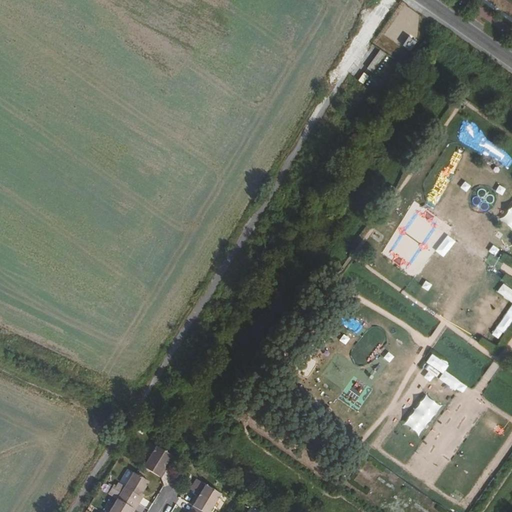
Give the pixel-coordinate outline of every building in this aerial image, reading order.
[(409,39),(404,46),(411,51),(416,43),(409,39)] [(373,72),(386,53),(380,49),(367,68),(373,72)] [(369,76),(364,72),(359,81),(363,84),(369,76)] [(423,224),(410,245),(446,268),(461,244),(456,241),(454,244),(423,224)] [(490,351),(494,345),(481,338),(478,343),(490,351)] [(157,445),(144,466),(160,475),(165,466),(172,454),(157,445)] [(165,466),(160,475),(163,477),(168,468),(165,466)] [(115,489),(121,493),(137,502),(142,493),(149,482),(134,472),(125,487),(119,483),(115,489)] [(198,497),(205,485),(197,480),(191,490),(195,492),(194,494),(198,497)] [(198,497),(193,506),(196,507),(203,511),(209,511),(220,494),(205,485),(198,497)] [(121,493),(109,511),(130,511),(131,511),(137,502),(121,493)]
